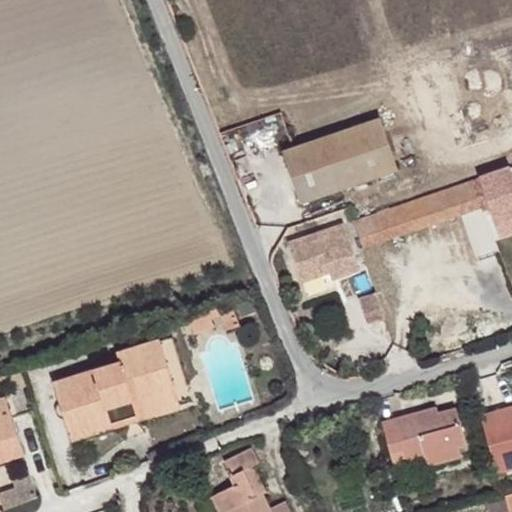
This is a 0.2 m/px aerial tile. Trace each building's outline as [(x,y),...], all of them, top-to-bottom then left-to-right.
[(381,119),(285,151),(302,203),(398,170),(381,119)] [(511,175),(510,169),(452,189),(461,216),(482,209),(479,199),(486,196),(490,206),(496,223),(511,217),(511,175)] [(452,189),(367,218),(376,245),(461,216),(452,189)] [(479,199),(482,209),(490,206),(486,196),(479,199)] [(511,217),(496,223),(500,235),(511,230),(511,217)] [(367,218),(355,222),(364,249),(376,245),(367,218)] [(345,225),(290,244),(303,283),(331,273),(333,280),(361,270),(345,225)] [(376,292),(360,298),(369,323),(385,318),(376,292)] [(229,308),(202,318),(208,330),(225,324),(227,331),(236,328),(229,308)] [(55,383),(72,439),(124,423),(120,408),(134,404),(135,409),(157,401),(154,390),(174,384),(160,341),(118,354),(121,363),(55,383)] [(157,401),(160,411),(180,406),(174,384),(154,390),(157,401)] [(0,460),(24,453),(7,398),(0,400),(0,460)] [(120,408),(124,423),(160,411),(157,401),(135,409),(134,404),(120,408)] [(511,407),(482,416),(498,474),(511,469),(511,407)] [(457,447),(466,445),(456,409),(438,414),(436,408),(382,423),(394,464),(427,456),(429,466),(460,457),(457,447)] [(228,511),(289,511),(284,502),(270,509),(262,494),(255,498),(242,471),(253,466),(260,463),(252,449),(225,463),(236,485),(213,497),(220,511),(228,511)] [(253,466),(242,471),(255,498),(262,494),(266,492),(253,466)] [(31,475),(14,480),(17,489),(0,493),(0,495),(4,507),(38,497),(31,475)] [(509,511),(508,507),(505,497),(485,502),(487,511),(509,511)]
